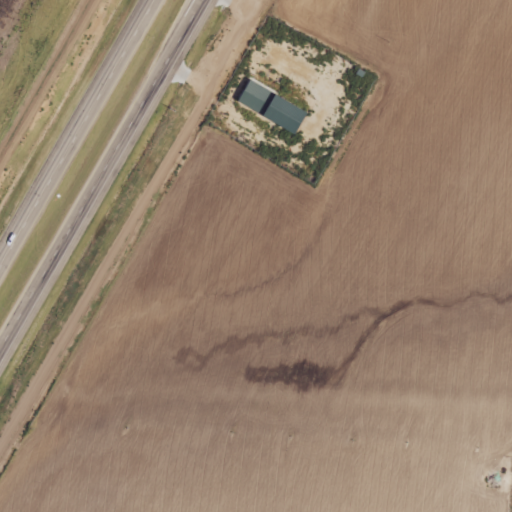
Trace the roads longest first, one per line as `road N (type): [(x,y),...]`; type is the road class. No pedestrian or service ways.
road 1 (track): [(511,431),(377,409),(170,419),(124,398),(273,0)]
road 2 (trunk): [(0,373),(211,0)]
road 3 (trunk): [(160,0),(0,281)]
